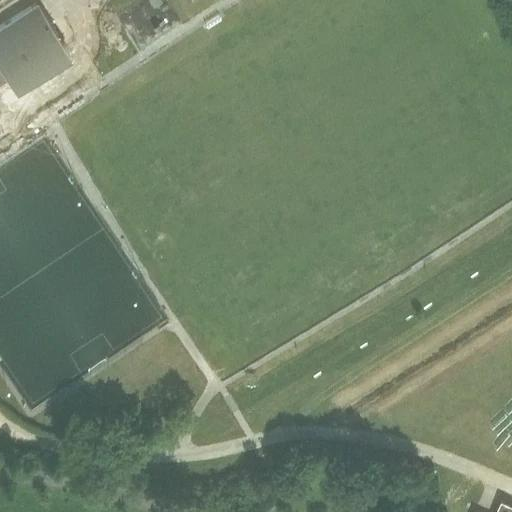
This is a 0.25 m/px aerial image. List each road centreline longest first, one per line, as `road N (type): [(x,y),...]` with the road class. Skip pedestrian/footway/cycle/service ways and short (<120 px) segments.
road 1 (unclassified): [(511,489),(433,454),(365,436),(311,431),(153,455),(67,448),(20,436),(0,420)]
road 2 (unclassified): [(173,511),(64,483),(0,479)]
